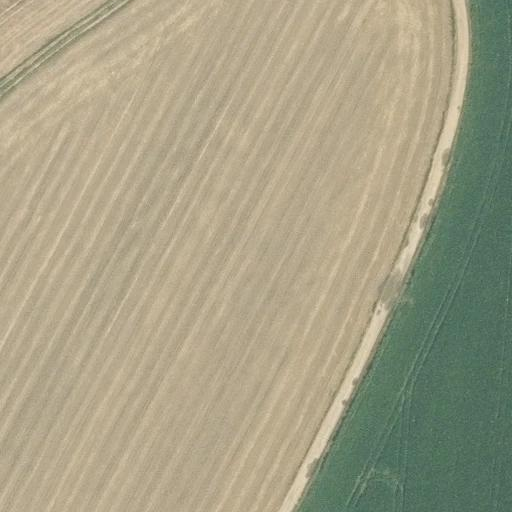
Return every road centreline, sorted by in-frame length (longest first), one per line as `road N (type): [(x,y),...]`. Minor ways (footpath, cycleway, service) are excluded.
road 1 (track): [(458,0),(461,51),(431,183),(280,511)]
road 2 (track): [(0,85),(116,0)]
